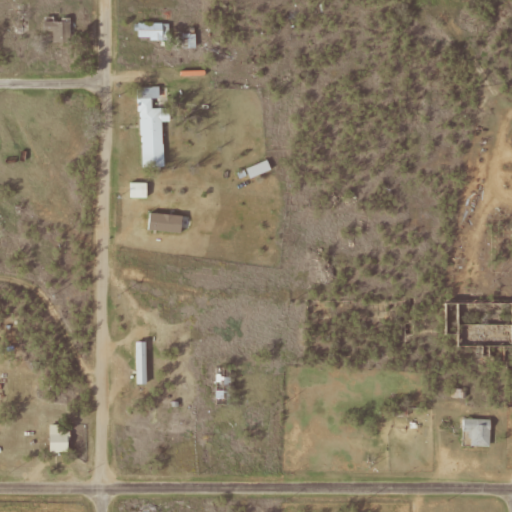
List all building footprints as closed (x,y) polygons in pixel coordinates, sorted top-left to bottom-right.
[(43,41),(68,42),(69,19),(43,18),(43,41)] [(136,39),(168,39),(168,23),(136,22),(136,39)] [(194,33),(181,33),(181,48),(194,47),(194,33)] [(141,167),(163,166),(161,121),(169,121),(169,107),(151,108),(151,97),(159,97),(158,86),(137,87),(141,167)] [(269,171),(266,160),(245,166),(248,176),(269,171)] [(128,197),(147,198),(147,182),(128,182),(128,197)] [(181,216),(147,211),(145,228),(179,233),(181,216)] [(133,341),(134,384),(144,384),(143,341),(133,341)] [(488,445),(488,418),(460,418),(460,431),(469,431),(469,445),(488,445)] [(68,430),(57,430),(58,424),(47,423),(46,451),(67,452),(68,430)]
